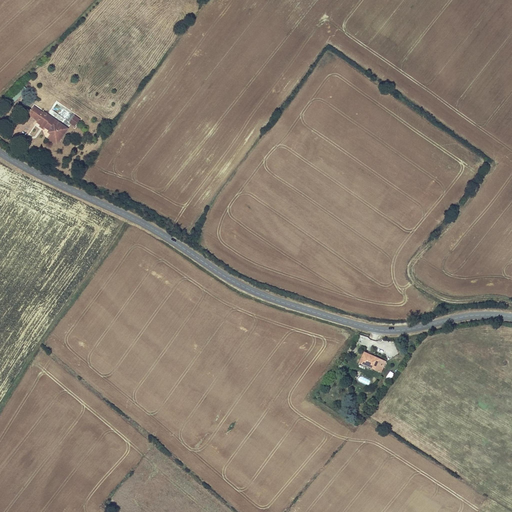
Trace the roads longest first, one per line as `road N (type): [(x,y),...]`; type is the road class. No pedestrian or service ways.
road 1 (tertiary): [(0,153),(279,302),(388,331),(473,315),(511,317)]
road 2 (track): [(0,404),(130,217)]
